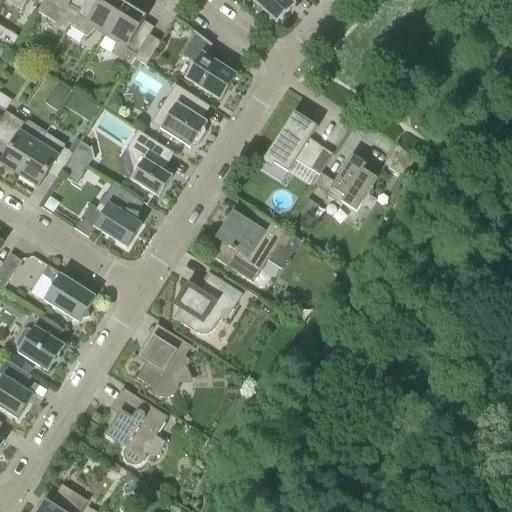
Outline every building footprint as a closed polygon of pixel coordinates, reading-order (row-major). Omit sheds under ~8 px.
[(4,0),(22,12),(29,0),(4,0)] [(70,27),(87,0),(45,0),(38,12),(56,24),(55,27),(66,34),(70,27)] [(95,30),(106,37),(129,1),(128,1),(126,4),(119,0),(101,0),(100,2),(96,0),(87,0),(70,27),(71,27),(87,38),(95,30)] [(250,0),(255,4),(256,11),(260,15),(267,15),(277,25),(290,11),(284,5),(289,0),(250,0)] [(129,2),(129,1),(106,37),(117,44),(113,56),(131,67),(135,60),(150,36),(151,34),(140,27),(146,17),(127,5),(129,2)] [(196,34),(182,56),(195,65),(185,80),(221,103),(238,76),(206,55),(211,47),(196,34)] [(135,60),(147,68),(162,44),(150,36),(135,60)] [(20,58),(23,53),(22,49),(21,48),(18,45),(12,53),(20,58)] [(0,59),(8,65),(13,56),(5,51),(0,59)] [(56,75),(61,67),(52,61),(47,70),(56,75)] [(47,80),(36,105),(58,115),(69,90),(47,80)] [(206,105),(176,86),(160,111),(169,117),(161,131),(191,150),(194,146),(199,144),(206,133),(205,127),(208,123),(199,117),(206,105)] [(66,108),(92,122),(100,107),(74,93),(66,108)] [(0,138),(3,140),(16,119),(6,112),(12,102),(0,94),(0,138)] [(118,116),(123,109),(121,101),(114,96),(106,108),(118,116)] [(266,160),(288,174),(312,189),(314,186),(321,175),(334,155),(310,140),(318,128),(313,124),(313,123),(300,115),(299,116),(294,113),(264,160),(265,161),(266,160)] [(3,140),(13,146),(1,164),(20,176),(47,134),(28,122),(26,125),(16,119),(3,140)] [(39,188),(51,170),(61,176),(74,155),(64,149),(73,133),(55,121),(47,134),(20,176),(39,188)] [(170,154),(174,157),(174,156),(138,133),(128,148),(133,168),(138,171),(131,181),(158,199),(159,200),(173,177),(172,177),(160,170),(170,154)] [(91,150),(81,144),(72,159),(87,169),(93,159),(91,150)] [(404,179),(417,159),(397,146),(384,166),(404,179)] [(325,197),(341,207),(342,204),(357,213),(378,180),(363,170),(365,167),(351,158),(334,183),(321,175),(314,186),(327,194),(325,197)] [(72,159),(61,176),(66,179),(84,174),(87,169),(72,159)] [(143,225),(136,221),(137,215),(118,209),(116,208),(120,195),(110,189),(97,210),(90,206),(78,225),(92,234),(95,230),(127,250),(143,225)] [(311,222),(320,208),(309,201),(300,215),(311,222)] [(286,249),(293,237),(255,213),(248,224),(234,215),(222,234),(227,237),(213,259),(241,277),(262,272),(279,245),(286,249)] [(22,262),(21,262),(11,255),(1,270),(0,271),(0,290),(3,292),(22,262)] [(97,298),(48,267),(42,276),(51,281),(53,289),(44,303),(66,317),(68,324),(90,319),(88,312),(97,298)] [(174,320),(196,334),(199,336),(203,336),(206,336),(212,333),(215,330),(221,320),(226,323),(244,296),(210,275),(199,293),(189,286),(176,306),(181,309),(174,320)] [(27,361),(36,366),(48,374),(66,347),(58,342),(64,332),(42,317),(32,332),(29,330),(25,331),(16,344),(18,348),(21,350),(18,355),(27,361)] [(137,379),(150,388),(152,393),(156,397),(160,399),(164,400),(169,399),(173,397),(177,394),(179,390),(180,385),(179,380),(190,362),(185,359),(192,348),(167,332),(160,343),(155,340),(143,358),(148,362),(137,379)] [(35,396),(24,389),(32,378),(29,376),(21,371),(6,361),(0,369),(0,375),(4,377),(0,383),(0,409),(18,421),(35,396)] [(21,371),(29,376),(34,369),(25,364),(21,371)] [(105,437),(125,450),(124,455),(125,461),(127,465),(131,467),(136,467),(140,466),(144,463),(146,458),(146,453),(144,449),(147,444),(151,447),(169,419),(123,390),(121,392),(124,394),(112,412),(118,416),(105,437)] [(136,488),(140,482),(131,475),(125,485),(130,489),(136,488)] [(80,511),(86,504),(63,489),(52,506),(46,503),(40,511),(80,511)]
